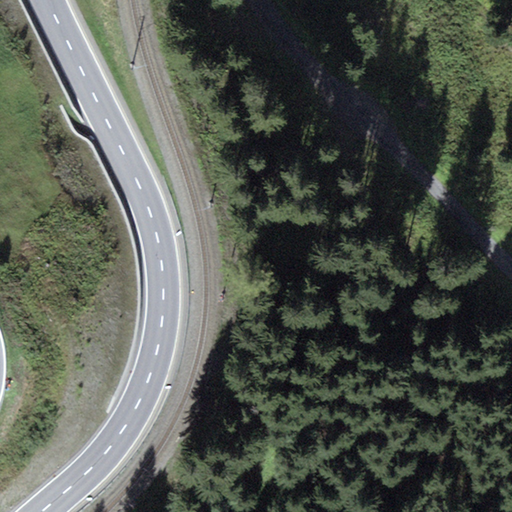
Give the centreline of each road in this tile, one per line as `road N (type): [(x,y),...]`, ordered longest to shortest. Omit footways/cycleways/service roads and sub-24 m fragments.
road 1 (secondary): [(46,0),(148,213),(163,306),(144,390),(119,434),(40,511)]
road 2 (track): [(260,0),(308,65),(511,268)]
